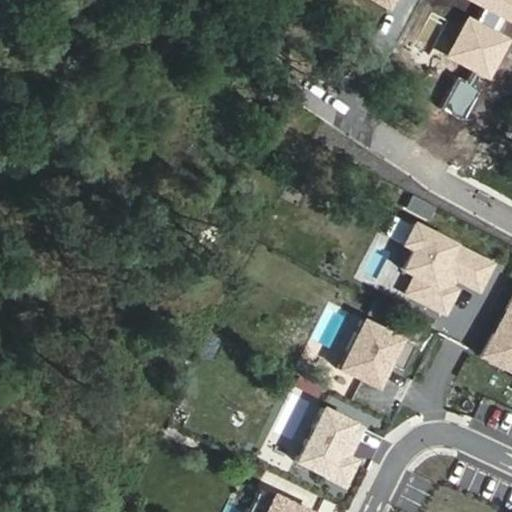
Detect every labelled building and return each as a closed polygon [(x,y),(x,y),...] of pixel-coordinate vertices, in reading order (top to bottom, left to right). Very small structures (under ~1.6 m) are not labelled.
[(475,79),(482,83),(505,41),(491,33),(501,16),(511,22),(511,0),(471,0),(482,6),(473,23),(465,19),(446,55),(468,68),(461,80),(454,77),(438,108),(461,120),(478,89),(471,85),(475,79)] [(405,208),(415,213),(421,202),(411,197),(405,208)] [(421,202),(415,213),(427,219),(432,208),(421,202)] [(479,286),(491,264),(413,222),(401,245),(411,250),(400,271),(413,278),(404,295),(440,314),(450,296),(440,291),(451,271),(479,286)] [(359,318),(335,367),(373,386),(386,362),(400,369),(412,345),(359,318)] [(511,343),(494,376),(511,385),(511,343)] [(360,427),(319,407),(293,460),(342,485),(355,460),(346,456),(360,427)] [(307,511),(259,488),(247,511),(307,511)]
